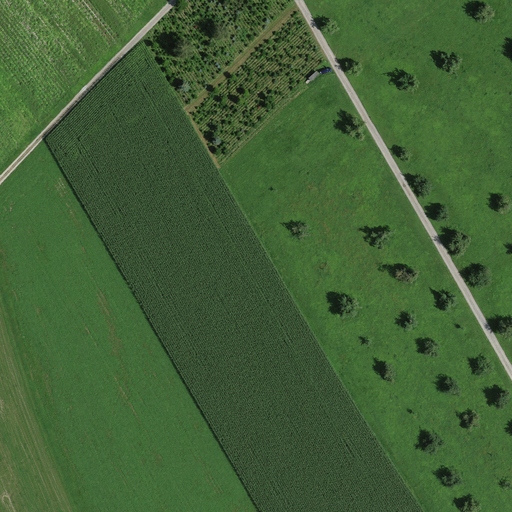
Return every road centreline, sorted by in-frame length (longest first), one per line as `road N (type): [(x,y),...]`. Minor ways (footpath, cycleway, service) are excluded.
road 1 (track): [(511,373),(299,0)]
road 2 (track): [(176,0),(0,182)]
